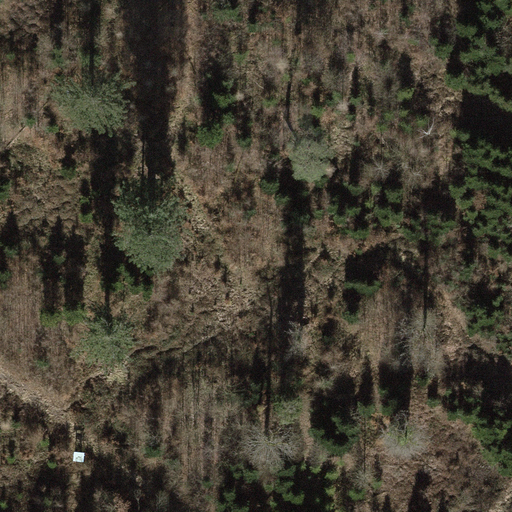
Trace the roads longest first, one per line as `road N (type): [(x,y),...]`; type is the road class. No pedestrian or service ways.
road 1 (track): [(0,375),(164,511)]
road 2 (track): [(295,0),(429,80)]
